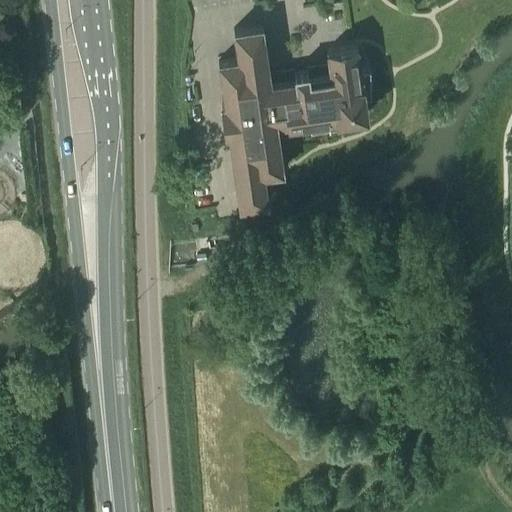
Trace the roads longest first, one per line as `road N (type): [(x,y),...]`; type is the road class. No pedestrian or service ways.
road 1 (unclassified): [(161,511),(142,0)]
road 2 (primary): [(50,0),(103,424)]
road 3 (primary): [(103,424),(104,130),(89,0)]
road 4 (track): [(0,376),(48,343),(68,511)]
